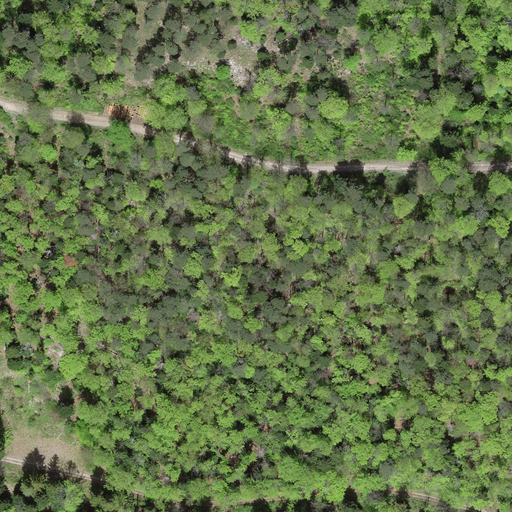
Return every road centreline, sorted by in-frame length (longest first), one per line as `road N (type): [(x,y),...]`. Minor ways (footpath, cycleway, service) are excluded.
road 1 (track): [(511,165),(290,171),(124,125),(0,102)]
road 2 (track): [(481,511),(362,487),(240,503),(158,498),(0,460)]
